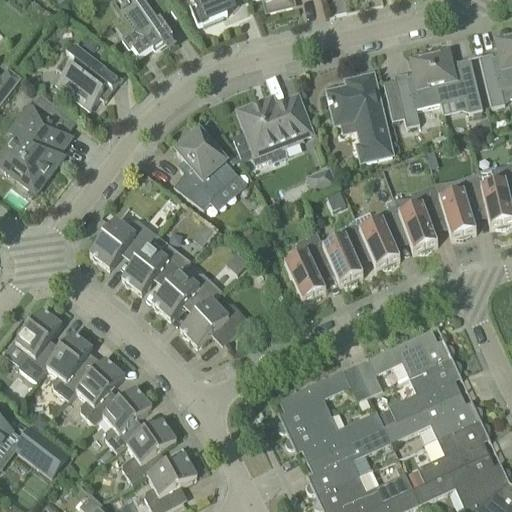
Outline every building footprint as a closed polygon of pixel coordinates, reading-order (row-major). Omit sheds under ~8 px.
[(156,27),(137,0),(120,0),(115,4),(123,15),(120,17),(123,20),(126,18),(138,36),(124,46),(127,49),(138,66),(172,42),(160,25),(156,27)] [(191,0),(195,10),(189,12),(197,32),(202,30),(203,32),(223,24),(222,22),(227,20),(218,0),(191,0)] [(298,0),(250,0),(251,3),(263,0),(267,16),(292,10),(290,3),(299,1),(298,0)] [(511,92),(511,43),(496,47),(499,61),(492,63),(492,59),(478,62),(490,114),(504,110),(500,95),(511,92)] [(119,86),(103,74),(74,51),(66,62),(74,68),(56,91),(90,116),(103,99),(100,98),(105,92),(112,97),(125,80),(124,79),(119,86)] [(482,116),(474,84),(470,64),(456,68),(457,71),(451,72),(447,58),(429,63),(440,110),(465,104),(468,119),(482,116)] [(440,110),(429,63),(411,67),(414,81),(408,83),(407,80),(393,83),(404,125),(405,134),(419,131),(416,115),(440,110)] [(0,111),(21,84),(7,73),(6,74),(8,75),(2,83),(0,85),(0,111)] [(391,161),(377,100),(372,80),(345,87),(347,93),(327,97),(329,108),(327,108),(328,112),(330,111),(335,131),(355,126),(361,151),(357,152),(361,168),(391,161)] [(247,139),(233,145),(241,166),(255,161),(282,150),(283,153),(300,147),(299,144),(311,139),(304,122),(297,103),(274,112),(271,104),(238,117),(245,136),(247,139)] [(16,141),(2,158),(0,161),(0,171),(35,198),(63,162),(58,158),(70,142),(28,110),(8,135),(16,141)] [(488,125),(474,129),(478,142),(491,139),(488,125)] [(237,183),(225,168),(199,137),(196,140),(193,137),(194,137),(193,136),(178,149),(179,150),(180,149),(182,152),(176,157),(187,170),(181,175),(180,174),(179,175),(183,180),(173,194),(203,217),(214,202),(237,183)] [(511,170),(495,174),(478,178),(479,184),(481,192),(480,193),(485,214),(490,234),(494,233),(497,234),(501,234),(504,233),(507,231),(510,229),(511,229),(511,215),(510,208),(511,207),(511,170)] [(305,183),(313,201),(337,191),(329,173),(305,183)] [(156,189),(147,182),(140,191),(149,198),(156,189)] [(470,218),(485,214),(480,193),(481,192),(479,184),(452,192),(453,201),(439,205),(445,225),(451,246),(455,244),(459,245),(462,244),(465,243),(468,242),(471,239),(476,238),(470,218)] [(439,205),(435,190),(410,199),(412,214),(399,219),(398,219),(406,240),(405,240),(413,259),(417,258),(420,258),(424,257),(427,256),(430,254),(433,252),(437,250),(430,231),(445,225),(439,205)] [(391,246),(405,240),(406,240),(398,219),(399,219),(396,211),(371,222),(372,231),(360,236),(359,236),(368,256),(367,257),(376,276),(380,274),(383,274),(387,273),(390,271),(393,269),(395,267),(399,265),(391,246)] [(149,251),(156,241),(137,227),(131,227),(126,234),(115,226),(89,260),(109,276),(124,257),(136,266),(148,251),(149,251)] [(354,262),(367,257),(368,256),(359,236),(360,236),(356,228),(334,238),(335,247),(323,252),(322,253),(331,272),(330,272),(339,292),(343,290),(346,290),(350,289),(353,288),(356,286),(358,283),(363,281),(354,262)] [(317,279),(330,272),(331,272),(322,253),(323,252),(316,238),(295,249),(297,264),(284,270),(302,309),(306,307),(310,307),(313,306),(316,304),(319,302),(321,299),(325,298),(317,279)] [(181,278),(190,268),(156,241),(149,251),(148,251),(136,266),(121,285),(141,300),(156,281),(168,291),(181,277),(181,278)] [(196,280),(190,286),(181,278),(181,277),(168,291),(151,309),(170,326),(186,308),(197,319),(198,319),(211,306),(212,307),(222,298),(202,280),(196,280)] [(249,328),(235,313),(233,310),(226,310),(220,316),(212,307),(211,306),(198,319),(197,319),(179,335),(196,354),(214,338),(225,350),(249,328)] [(18,375),(34,387),(36,389),(47,375),(46,374),(58,359),(46,350),(61,331),(41,316),(15,350),(26,358),(18,369),(18,375)] [(408,384),(452,365),(450,362),(452,360),(453,358),(454,356),(453,354),(452,352),(450,351),(447,350),(445,351),(439,354),(431,336),(390,355),(387,353),(386,357),(355,371),(369,402),(382,397),(375,381),(401,369),(408,384)] [(72,340),(58,359),(46,374),(47,375),(57,382),(51,389),(52,395),(68,407),(76,398),(89,383),(78,374),(92,355),(72,340)] [(452,381),(458,378),(460,377),(461,375),(461,373),(461,370),(459,368),(457,367),(455,367),(453,367),(452,365),(408,384),(415,400),(388,412),(389,414),(395,427),(395,428),(460,398),(452,381)] [(105,366),(89,383),(76,398),(85,406),(80,413),(80,419),(94,432),(103,424),(102,423),(118,410),(117,410),(107,400),(123,383),(105,366)] [(357,408),(369,402),(355,371),(323,385),(320,384),(319,387),(278,406),(286,424),(280,427),(278,428),(277,430),(277,432),(277,435),(279,436),(281,438),(283,438),(285,437),(287,440),(330,420),(323,405),(350,393),(357,408)] [(135,394),(117,410),(118,410),(102,423),(103,424),(111,433),(105,439),(104,445),(117,459),(127,452),(126,452),(143,440),(142,440),(133,429),(151,413),(135,394)] [(468,416),(460,398),(395,428),(395,427),(383,433),(391,449),(430,431),(437,446),(480,426),(479,423),(480,423),(481,422),(481,421),(482,420),(482,419),(482,418),(482,417),(481,416),(481,415),(481,414),(480,414),(480,413),(479,413),(478,413),(478,412),(477,412),(476,412),(475,412),(474,413),(468,416)] [(389,414),(377,420),(383,433),(395,427),(389,414)] [(383,433),(377,420),(376,418),(337,436),(330,420),(287,440),(288,443),(286,445),(285,447),(285,449),(285,451),(286,453),(288,454),(291,454),(293,454),(299,451),(307,469),(383,433)] [(480,443),(486,440),(488,439),(489,437),(490,434),(489,432),(488,430),(486,429),(484,429),(481,429),(480,426),(437,446),(424,452),(431,467),(417,474),(417,475),(423,489),(424,490),(488,460),(480,443)] [(0,451),(11,437),(0,427),(0,451)] [(161,427),(142,440),(143,440),(126,452),(127,452),(134,462),(123,470),(122,476),(132,491),(147,483),(164,473),(164,472),(156,461),(176,447),(161,427)] [(70,461),(31,432),(13,456),(52,485),(70,461)] [(371,476),(364,461),(391,449),(383,433),(307,469),(315,486),(309,489),(308,489),(307,490),(306,491),(306,492),(306,493),(305,493),(305,494),(305,495),(306,495),(306,496),(306,497),(307,498),(308,499),(309,499),(310,500),(311,500),(312,500),(313,500),(314,499),(315,502),(371,476)] [(108,456),(100,463),(104,467),(112,461),(108,456)] [(504,474),(502,475),(496,477),(488,460),(424,490),(423,489),(413,494),(420,510),(454,494),(462,511),(477,511),(508,488),(507,485),(509,484),(510,482),(511,480),(510,477),(509,476),(507,474),(504,474)] [(184,461),(164,472),(164,473),(147,483),(153,495),(146,498),(144,504),(148,511),(175,511),(183,508),(175,495),(196,484),(184,461)] [(417,475),(405,481),(411,495),(413,494),(423,489),(417,475)] [(375,511),(412,495),(411,495),(405,481),(405,480),(379,491),(372,476),(371,476),(315,502),(316,505),(315,506),(313,508),(313,511),(375,511)] [(511,511),(511,488),(511,490),(508,488),(477,511),(511,511)] [(416,511),(420,510),(413,494),(411,495),(412,495),(375,511),(416,511)] [(102,511),(90,501),(79,511),(102,511)]
